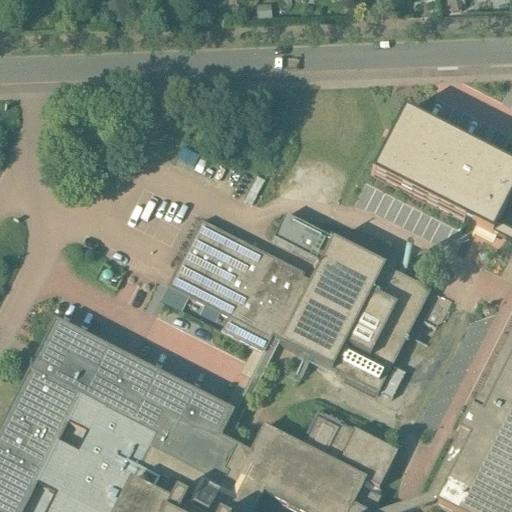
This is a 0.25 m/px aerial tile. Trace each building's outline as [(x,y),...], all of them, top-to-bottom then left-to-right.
[(113,23),(128,19),(123,0),(122,0),(108,4),(113,23)] [(511,187),(511,167),(401,110),(368,174),(487,235),(490,231),(492,227),(511,187)] [(283,224),(273,243),(284,249),(294,229),(283,224)] [(304,278),(200,225),(166,291),(227,322),(270,344),(302,282),(304,278)] [(511,237),(492,227),(490,231),(511,242),(511,237)] [(332,243),(303,229),(291,252),(320,267),(332,245),(331,245),(332,243)] [(332,245),(320,267),(309,286),(302,282),(270,344),(280,349),(377,399),(430,295),(402,281),(332,245)] [(270,344),(227,322),(220,335),(264,357),(270,344)] [(511,332),(500,356),(511,362),(511,332)] [(244,421),(280,349),(270,344),(264,357),(234,416),(244,421)] [(511,511),(511,362),(500,356),(459,436),(426,501),(435,507),(445,511),(511,511)] [(244,421),(234,416),(127,364),(103,412),(26,374),(0,426),(0,511),(356,511),(352,510),(365,483),(338,470),(354,437),(352,435),(316,417),(299,450),(263,430),(250,457),(231,447),(244,421)] [(392,370),(382,395),(393,399),(402,374),(392,370)] [(396,457),(353,434),(352,435),(354,437),(338,470),(365,483),(352,510),(356,511),(375,511),(380,502),(377,500),(381,494),(378,493),(396,457)] [(423,511),(434,508),(435,507),(426,501),(394,511),(423,511)]
